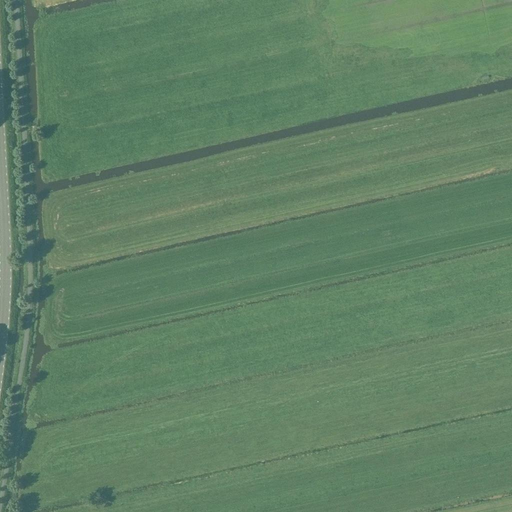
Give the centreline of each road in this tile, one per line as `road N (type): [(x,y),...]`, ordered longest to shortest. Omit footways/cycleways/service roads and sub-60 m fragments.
road 1 (unclassified): [(0,505),(29,301),(16,0)]
road 2 (tertiary): [(0,356),(0,134)]
